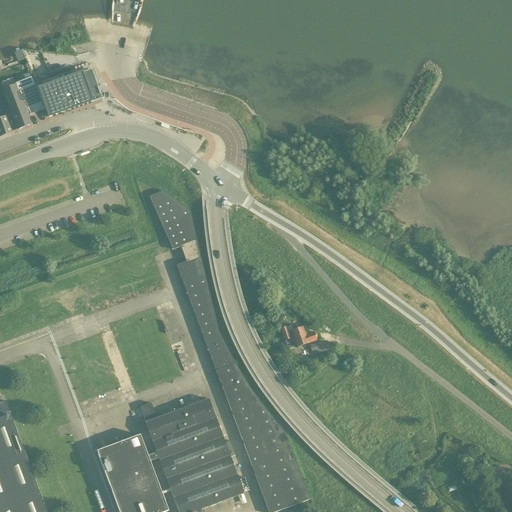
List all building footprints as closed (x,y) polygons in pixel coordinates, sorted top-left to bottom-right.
[(44,87),(38,89),(39,89),(49,117),(75,108),(101,98),(99,92),(91,71),(82,74),(82,73),(77,75),(44,87)] [(18,92),(21,98),(24,108),(28,116),(45,110),(42,101),(38,89),(36,85),(32,86),(18,92)] [(16,86),(3,91),(18,129),(31,124),(21,98),(16,86)] [(0,135),(1,137),(11,133),(11,132),(5,117),(0,119),(0,135)] [(268,511),(276,511),(309,500),(286,436),(257,400),(246,382),(234,362),(218,331),(190,212),(163,192),(150,197),(173,250),(180,247),(185,262),(177,265),(215,367),(268,511)] [(287,327),(281,329),(285,341),(291,339),(287,327)] [(309,343),(317,340),(314,331),(305,334),(303,327),(292,331),(294,338),(293,340),(296,348),(309,343)] [(311,351),(329,347),(328,341),(310,345),(311,351)] [(176,406),(174,406),(170,396),(140,407),(179,511),(204,511),(203,509),(243,494),(229,458),(235,456),(229,442),(224,444),(208,400),(178,411),(176,406)] [(0,511),(45,511),(4,401),(0,402),(0,511)] [(119,511),(165,511),(168,511),(140,435),(96,451),(119,511)] [(509,509),(511,508),(511,481),(502,485),(509,509)]
